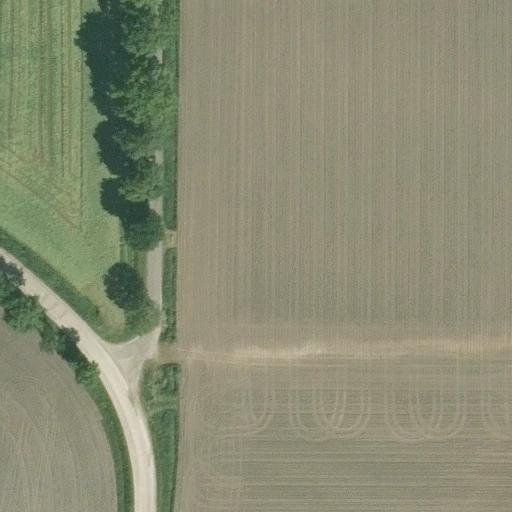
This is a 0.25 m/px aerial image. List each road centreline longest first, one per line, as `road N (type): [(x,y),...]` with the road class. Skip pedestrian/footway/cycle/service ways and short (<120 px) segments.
road 1 (unclassified): [(111,376),(145,347),(152,324),(155,0)]
road 2 (unclassified): [(111,376),(0,264)]
road 3 (unclassified): [(143,511),(132,425),(111,376)]
